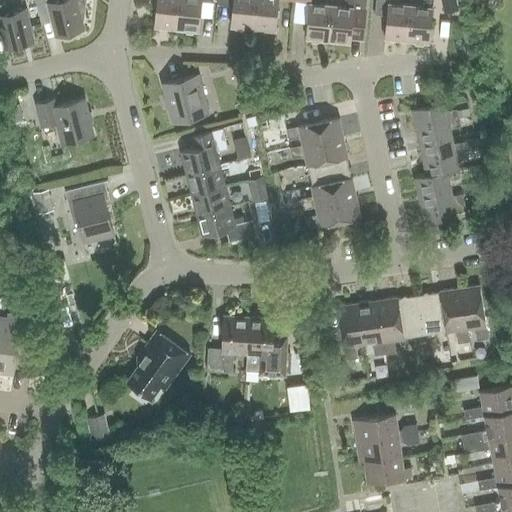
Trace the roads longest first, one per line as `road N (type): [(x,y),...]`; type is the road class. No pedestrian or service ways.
road 1 (residential): [(168,269),(309,279),(398,265)]
road 2 (residential): [(168,269),(112,50)]
road 3 (residential): [(398,265),(358,69)]
road 4 (residential): [(52,409),(168,269)]
